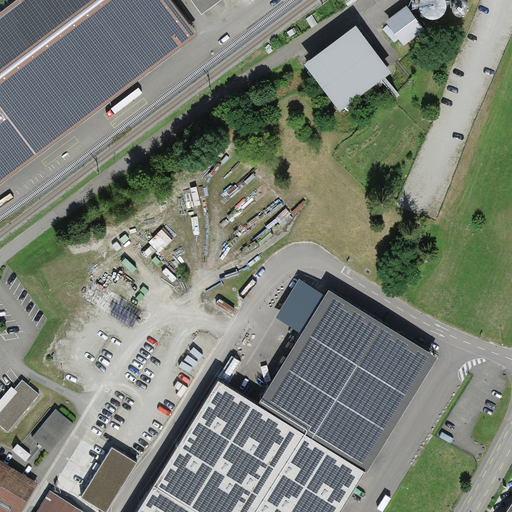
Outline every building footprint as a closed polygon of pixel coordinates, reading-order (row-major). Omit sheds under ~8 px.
[(0,180),(196,31),(171,0),(17,0),(0,13),(0,180)] [(189,0),(201,16),(223,0),(189,0)] [(406,11),(388,24),(403,44),(421,32),(406,11)] [(389,74),(355,30),(306,67),(340,111),(389,74)] [(165,234),(151,245),(161,256),(174,244),(165,234)] [(438,353),(331,288),(262,401),(368,466),(438,353)] [(237,371),(243,358),(233,353),(226,366),(237,371)] [(333,511),(360,468),(216,380),(134,511),(333,511)] [(0,426),(7,432),(37,397),(21,383),(12,393),(10,391),(0,403),(0,426)] [(53,412),(31,437),(47,452),(69,427),(53,412)] [(105,511),(137,461),(110,445),(78,496),(102,511),(105,511)] [(0,511),(15,511),(35,482),(0,460),(0,511)] [(36,511),(82,511),(49,492),(36,511)]
